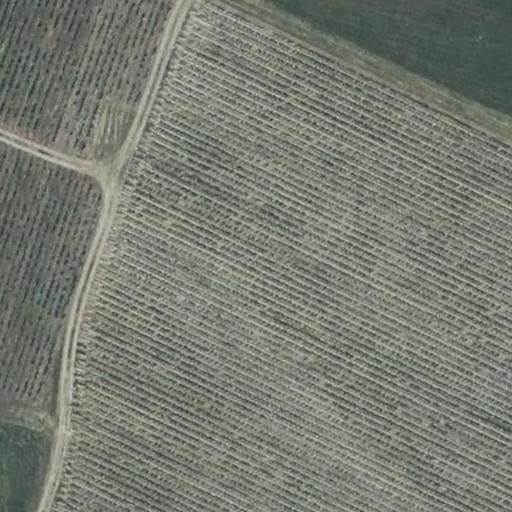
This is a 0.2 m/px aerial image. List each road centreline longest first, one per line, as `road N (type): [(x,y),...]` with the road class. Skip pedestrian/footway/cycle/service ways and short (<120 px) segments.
road 1 (track): [(116,174),(70,325),(63,425),(44,511)]
road 2 (track): [(178,0),(116,174),(0,137)]
